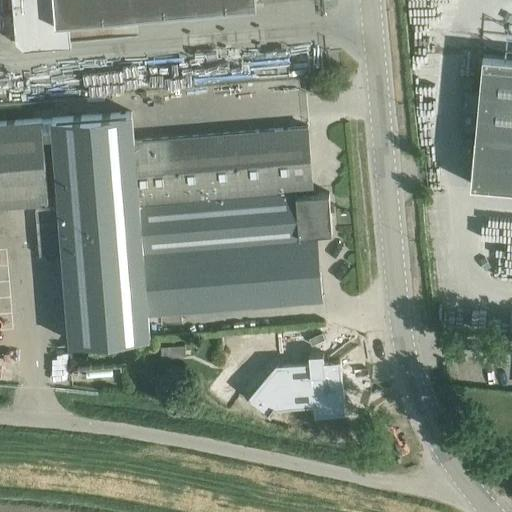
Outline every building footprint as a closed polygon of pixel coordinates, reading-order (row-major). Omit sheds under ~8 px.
[(54,0),(56,20),(237,4),(257,2),(257,0),(54,0)] [(511,57),(503,57),(483,55),(480,91),(464,89),(460,130),(476,131),(471,184),(511,187),(511,57)] [(472,88),(473,78),(462,77),(462,87),(472,88)] [(321,93),(320,83),(310,83),(310,94),(321,93)] [(308,189),(313,188),(308,126),(134,140),(132,111),(52,118),(62,226),(69,321),(70,341),(150,335),(148,313),(322,299),(317,238),(312,239),(311,233),(333,232),(330,192),(308,194),(308,189)] [(0,204),(49,200),(42,119),(0,122),(0,204)] [(224,360),(261,358),(259,334),(222,336),(224,360)] [(276,368),(266,381),(253,396),(270,410),(269,411),(272,413),(276,408),(275,407),(291,389),(313,387),(315,415),(345,413),(341,360),(314,362),(314,365),(276,368)]
